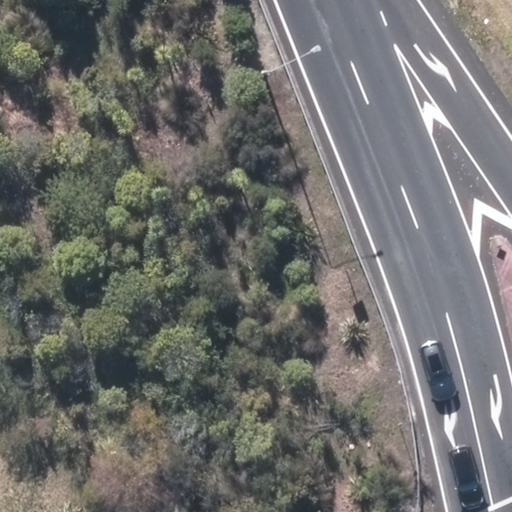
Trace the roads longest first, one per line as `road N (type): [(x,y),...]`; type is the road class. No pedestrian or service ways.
road 1 (motorway): [(331,0),(412,229),(487,511)]
road 2 (motorway): [(345,0),(511,200)]
